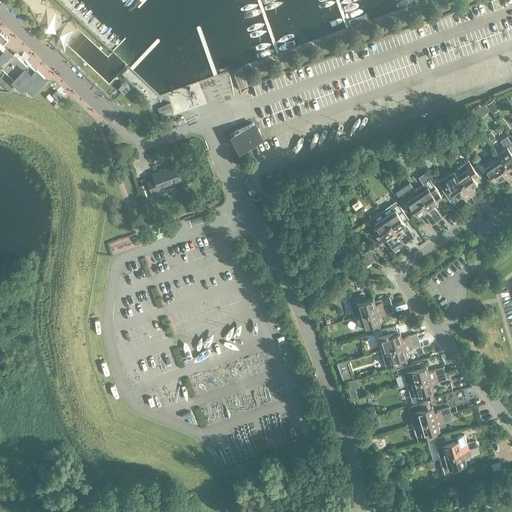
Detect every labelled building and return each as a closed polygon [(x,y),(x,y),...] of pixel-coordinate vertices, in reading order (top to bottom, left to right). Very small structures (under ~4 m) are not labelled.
[(0,31),(0,84),(2,80),(0,78),(0,72),(2,69),(29,94),(44,78),(24,59),(23,61),(15,53),(10,58),(0,48),(0,39),(4,35),(0,31)] [(174,110),(171,102),(158,107),(161,114),(174,110)] [(474,121),(489,111),(484,104),(474,111),(473,109),(468,113),(474,121)] [(254,123),(229,137),(239,154),(263,140),(254,123)] [(511,143),(507,136),(500,140),(504,146),(495,152),(511,175),(511,143)] [(511,175),(495,152),(481,162),(494,180),(498,177),(499,179),(504,176),(511,186),(511,175)] [(427,159),(421,163),(426,171),(432,166),(427,159)] [(477,183),(476,181),(480,178),(479,176),(483,173),(477,164),(473,167),(468,160),(453,170),(476,203),(482,199),(473,186),(477,183)] [(181,177),(176,165),(153,174),(155,180),(148,182),(152,194),(160,191),(159,188),(174,183),(177,189),(188,185),(185,175),(181,177)] [(476,203),(453,170),(443,177),(457,197),(462,194),(471,207),(476,203)] [(414,188),(437,221),(442,217),(433,204),(438,201),(437,199),(441,196),(425,172),(418,177),(422,183),(414,188)] [(246,195),(253,193),(250,185),(243,187),(246,195)] [(437,221),(414,188),(400,198),(406,207),(410,205),(417,215),(422,212),(431,225),(437,221)] [(144,203),(151,201),(148,193),(141,196),(144,203)] [(396,201),(381,211),(404,244),(409,240),(407,238),(412,235),(404,222),(408,219),(396,201)] [(394,251),(404,244),(381,211),(367,221),(378,237),(382,235),(394,251)] [(422,236),(429,245),(434,240),(427,232),(422,236)] [(376,258),(369,249),(360,255),(365,266),(376,258)] [(378,300),(379,302),(375,303),(373,298),(365,300),(363,295),(349,300),(354,317),(392,305),(389,296),(378,300)] [(394,311),(392,305),(354,317),(357,328),(372,324),(374,331),(381,329),(379,322),(380,322),(379,316),(394,311)] [(400,332),(386,335),(386,333),(376,336),(380,350),(419,339),(417,333),(401,337),(400,332)] [(421,345),(419,339),(380,350),(384,362),(393,360),(395,367),(407,363),(405,356),(407,356),(405,350),(421,345)] [(419,362),(396,368),(398,376),(404,374),(407,384),(445,373),(443,366),(428,371),(426,365),(421,367),(419,362)] [(445,373),(407,384),(410,396),(433,389),(432,384),(447,379),(445,373)] [(374,403),(361,407),(363,415),(377,411),(374,403)] [(413,424),(451,413),(449,406),(434,411),(432,405),(409,412),(413,424)] [(451,413),(413,424),(418,441),(437,435),(435,431),(439,429),(437,424),(453,419),(451,413)] [(476,440),(467,443),(464,434),(457,436),(458,439),(452,441),(451,438),(445,440),(444,436),(433,439),(439,458),(471,448),(478,447),(477,446),(479,445),(476,441),(476,440)] [(478,447),(471,448),(439,458),(444,475),(459,470),(458,466),(466,463),(464,457),(479,453),(478,447)] [(490,464),(492,470),(502,467),(500,461),(490,464)] [(453,484),(451,477),(443,479),(445,486),(453,484)] [(501,488),(508,486),(506,479),(499,481),(501,488)]
